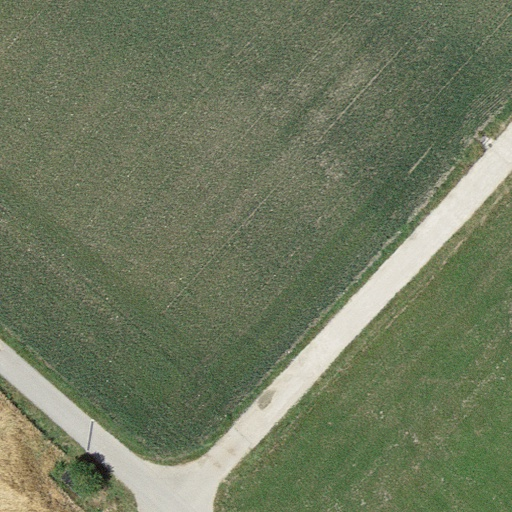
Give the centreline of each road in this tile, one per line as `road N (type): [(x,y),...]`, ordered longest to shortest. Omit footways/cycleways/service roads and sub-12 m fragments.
road 1 (track): [(180,511),(511,146)]
road 2 (track): [(0,358),(171,511)]
